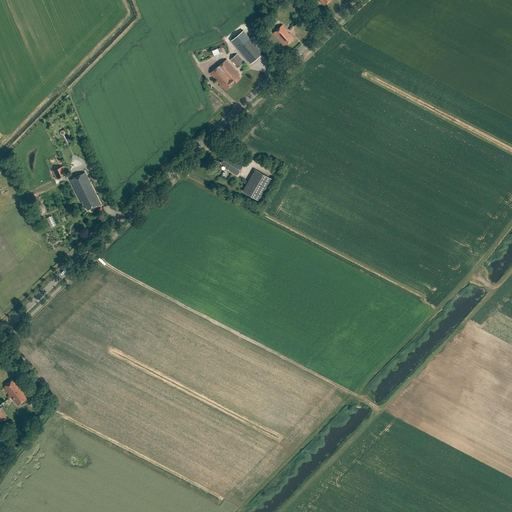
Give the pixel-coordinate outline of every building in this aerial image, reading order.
[(301,3),(296,6),(299,14),(305,12),(301,3)] [(283,25),(274,33),(285,45),(287,43),(288,44),(294,39),(289,33),(289,32),(283,25)] [(237,48),(250,63),(263,52),(250,37),(237,48)] [(230,59),(237,68),(244,62),(236,54),(230,59)] [(239,75),(226,59),(210,72),(219,84),(220,83),(222,86),(223,86),(227,90),(241,78),(239,75)] [(224,167),(228,169),(237,175),(244,163),(228,153),(227,156),(225,155),(220,162),(225,165),(224,167)] [(63,164),(52,170),(56,178),(67,173),(63,164)] [(272,178),(255,169),(243,191),(259,200),(272,178)] [(85,172),(71,179),(81,202),(82,201),(84,205),(86,204),(88,210),(100,204),(85,172)] [(47,218),(51,227),(56,225),(53,215),(47,218)] [(6,386),(4,387),(18,405),(29,396),(16,380),(14,381),(13,379),(5,385),(6,386)]
